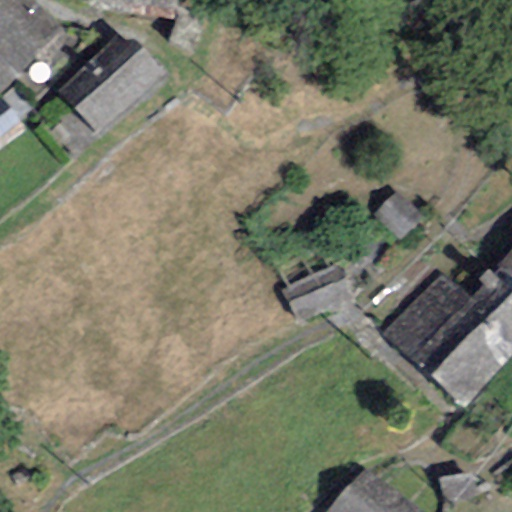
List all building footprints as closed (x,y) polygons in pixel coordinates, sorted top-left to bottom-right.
[(0,0),(0,91),(60,36),(26,0),(0,0)] [(172,0),(64,0),(63,14),(171,22),(172,0)] [(159,80),(119,37),(52,99),(92,142),(159,80)] [(0,140),(21,124),(0,98),(0,140)] [(429,225),(398,196),(371,219),(403,253),(429,225)] [(511,258),(470,304),(437,274),(382,334),(466,411),(511,360),(511,258)] [(342,271),(285,293),(299,328),(356,307),(342,271)] [(417,511),(363,467),(325,511),(417,511)]
